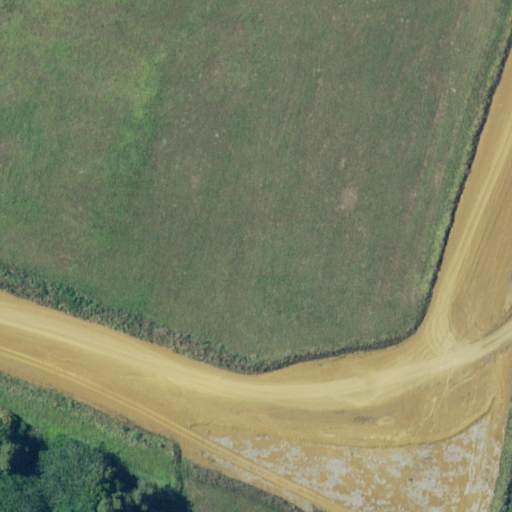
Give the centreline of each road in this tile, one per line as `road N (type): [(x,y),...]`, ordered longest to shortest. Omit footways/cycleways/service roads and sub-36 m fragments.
road 1 (unknown): [(511,0),(418,236),(369,511)]
road 2 (unknown): [(386,387),(0,246)]
